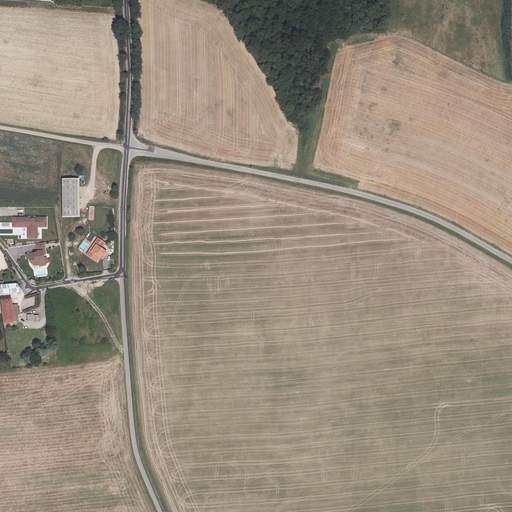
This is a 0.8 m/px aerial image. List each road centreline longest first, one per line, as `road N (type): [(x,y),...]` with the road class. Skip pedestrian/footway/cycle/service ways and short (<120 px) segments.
road 1 (unclassified): [(511,260),(416,211),(362,194),(126,148)]
road 2 (unclassified): [(161,511),(131,418),(123,275)]
road 3 (unclassified): [(126,148),(125,0)]
road 4 (residential): [(123,275),(29,287),(0,246)]
road 5 (unclassified): [(126,148),(0,127)]
road 6 (unclassified): [(123,275),(126,148)]
